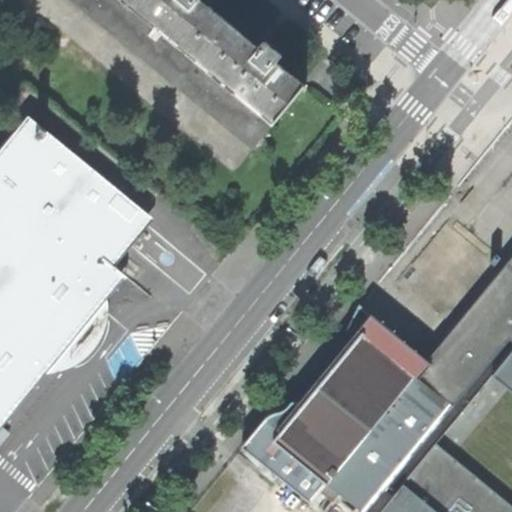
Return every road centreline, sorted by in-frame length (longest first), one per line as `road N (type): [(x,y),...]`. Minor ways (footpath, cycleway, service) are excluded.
road 1 (residential): [(86,511),(439,80)]
road 2 (residential): [(343,0),(439,80)]
